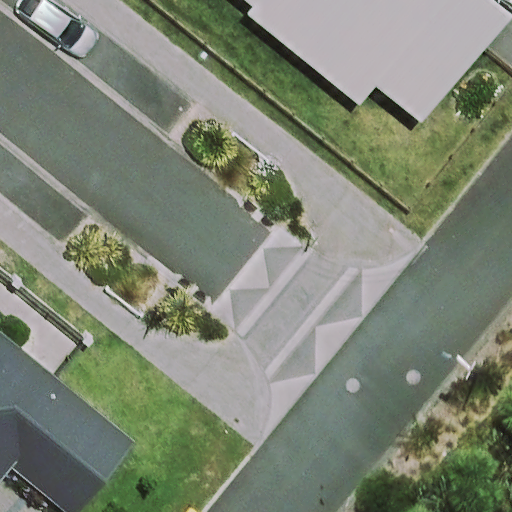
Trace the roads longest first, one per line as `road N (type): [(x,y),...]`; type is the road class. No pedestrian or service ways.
road 1 (residential): [(0,76),(383,373)]
road 2 (residential): [(383,373),(511,214)]
road 3 (residential): [(271,511),(383,373)]
